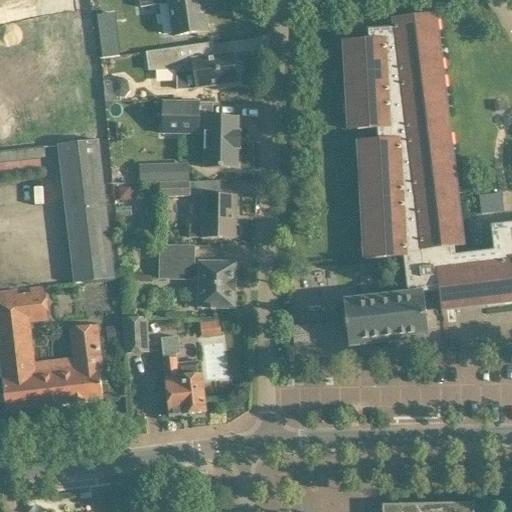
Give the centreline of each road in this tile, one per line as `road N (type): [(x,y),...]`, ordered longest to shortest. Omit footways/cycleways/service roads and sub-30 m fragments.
road 1 (residential): [(267,444),(280,0)]
road 2 (secondary): [(0,476),(244,446)]
road 3 (secondary): [(267,444),(511,437)]
